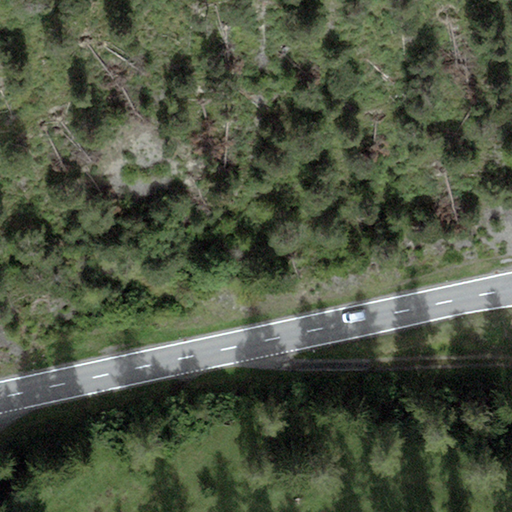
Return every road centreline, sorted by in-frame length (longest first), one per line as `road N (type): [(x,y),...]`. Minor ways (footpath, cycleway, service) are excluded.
road 1 (secondary): [(0,399),(511,289)]
road 2 (track): [(511,381),(282,382)]
